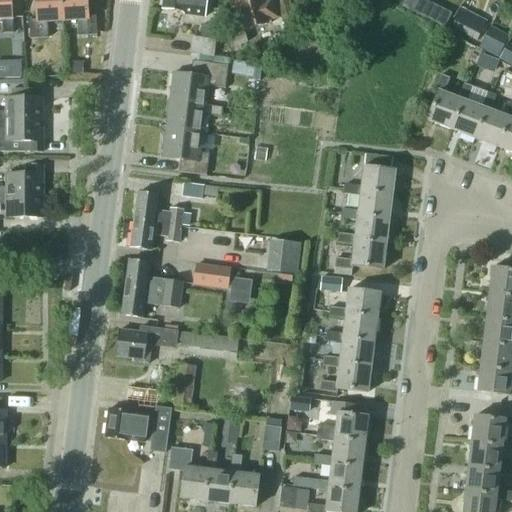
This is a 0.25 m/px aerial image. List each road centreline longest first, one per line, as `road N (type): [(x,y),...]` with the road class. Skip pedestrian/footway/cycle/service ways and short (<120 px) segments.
road 1 (tertiary): [(66,511),(130,0)]
road 2 (residential): [(402,511),(436,225),(511,234)]
